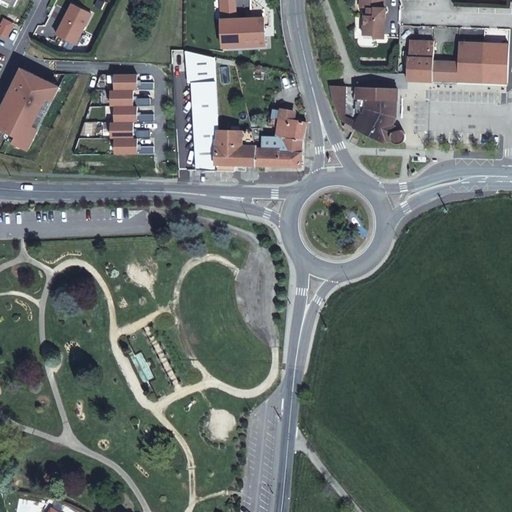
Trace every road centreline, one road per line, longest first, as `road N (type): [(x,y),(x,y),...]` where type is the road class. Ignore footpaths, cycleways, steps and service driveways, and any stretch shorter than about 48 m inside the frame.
road 1 (secondary): [(213,195),(0,188)]
road 2 (unknown): [(22,43),(55,59),(149,66),(156,146)]
road 3 (secondary): [(491,173),(366,186)]
